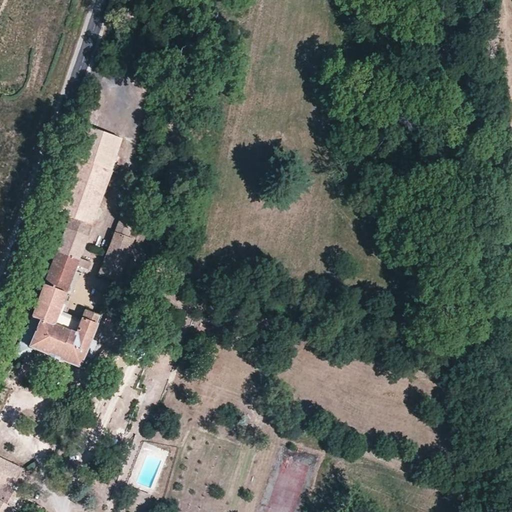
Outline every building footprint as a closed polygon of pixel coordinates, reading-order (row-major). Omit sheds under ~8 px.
[(153,13),(140,10),(134,34),(148,37),(153,13)] [(56,212),(69,218),(92,226),(107,188),(105,187),(122,139),(84,126),(56,212)] [(123,208),(120,215),(135,220),(137,213),(123,208)] [(135,220),(120,215),(116,227),(130,232),(135,220)] [(87,239),(92,226),(69,218),(64,230),(87,239)] [(129,237),(130,232),(116,227),(116,228),(97,275),(116,281),(133,239),(129,237)] [(87,239),(64,230),(28,326),(19,343),(33,348),(79,367),(84,356),(91,338),(97,324),(81,319),(80,322),(67,317),(64,328),(55,324),(60,311),(66,294),(87,239)] [(84,310),(81,319),(97,324),(100,317),(84,310)] [(81,319),(60,311),(55,324),(64,328),(67,317),(80,322),(81,319)] [(98,342),(91,338),(84,356),(91,359),(98,342)] [(31,352),(33,348),(19,343),(14,355),(17,357),(31,352)] [(22,469),(0,458),(0,483),(0,484),(10,489),(22,469)] [(0,511),(11,511),(21,496),(10,489),(0,484),(0,483),(0,511)] [(150,497),(130,490),(126,502),(146,509),(150,497)]
